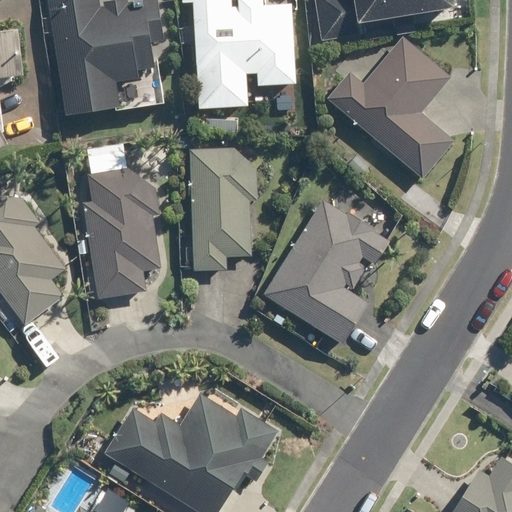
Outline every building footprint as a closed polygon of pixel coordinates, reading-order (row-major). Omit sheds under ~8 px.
[(161,40),(173,39),(167,0),(139,0),(106,5),(104,0),(56,0),(74,114),(130,106),(125,80),(148,76),(147,68),(164,65),(161,40)] [(245,0),(246,7),(238,7),(237,0),(186,0),(187,4),(200,3),(206,107),(256,104),(254,72),(264,72),(265,84),(304,82),(300,3),(270,5),(270,0),(245,0)] [(321,0),(328,39),(372,33),(370,20),(468,6),(467,0),(321,0)] [(0,152),(20,142),(0,100),(0,77),(35,73),(29,27),(0,30),(0,152)] [(334,96),(430,178),(462,141),(427,111),(456,76),(411,38),(372,84),(356,70),(334,96)] [(198,215),(187,215),(188,228),(199,228),(200,269),(233,268),(233,256),(257,255),(256,199),(263,199),(262,167),(240,148),(196,149),(198,215)] [(135,168),(94,175),(99,201),(89,203),(104,298),(152,290),(149,270),(167,267),(159,215),(167,214),(163,189),(135,168)] [(0,284),(29,325),(70,295),(57,279),(71,269),(40,227),(45,223),(27,198),(0,193),(0,284)] [(329,200),(270,294),(348,343),(373,303),(348,287),(351,283),(358,288),(371,266),(363,261),(367,255),(380,264),(395,240),(380,230),(381,229),(354,212),(352,215),(329,200)] [(140,409),(112,453),(205,511),(223,511),(245,479),(250,481),(253,475),(263,481),(274,462),(268,459),(285,432),(247,408),(241,417),(206,395),(187,426),(168,414),(162,423),(140,409)] [(462,511),(511,511),(511,458),(508,456),(494,477),(487,472),(462,511)] [(121,464),(115,473),(128,482),(134,473),(121,464)]
